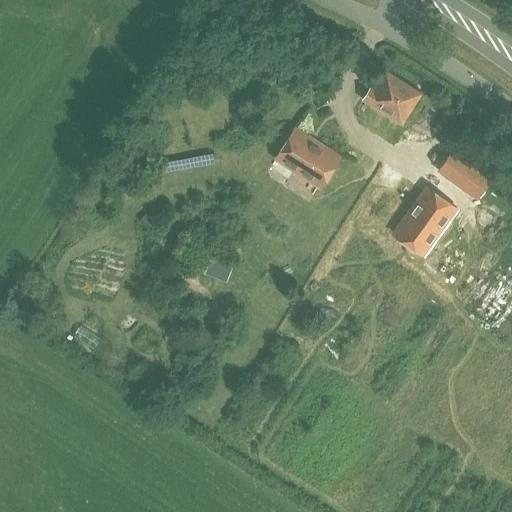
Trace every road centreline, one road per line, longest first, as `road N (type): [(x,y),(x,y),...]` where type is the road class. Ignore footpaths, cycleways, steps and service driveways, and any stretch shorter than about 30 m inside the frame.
road 1 (unknown): [(387,29),(353,109),(375,178)]
road 2 (unclassified): [(511,113),(387,29)]
